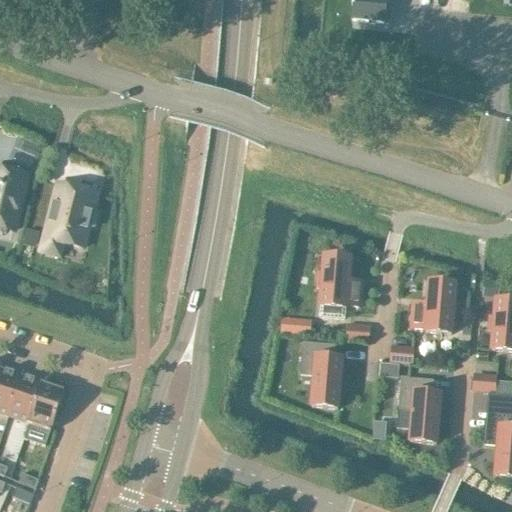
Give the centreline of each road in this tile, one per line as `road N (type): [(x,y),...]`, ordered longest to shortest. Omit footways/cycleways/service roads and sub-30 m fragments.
road 1 (unclassified): [(511,208),(0,39)]
road 2 (tertiary): [(197,309),(241,0)]
road 3 (residential): [(43,511),(96,366),(0,330)]
road 4 (residential): [(511,220),(480,232),(403,217),(386,268),(379,355)]
road 5 (residential): [(347,511),(180,453)]
road 6 (residential): [(438,511),(455,474),(464,362)]
road 7 (tertiary): [(180,453),(200,370),(197,309)]
road 8 (tertiary): [(197,309),(164,367),(144,442)]
